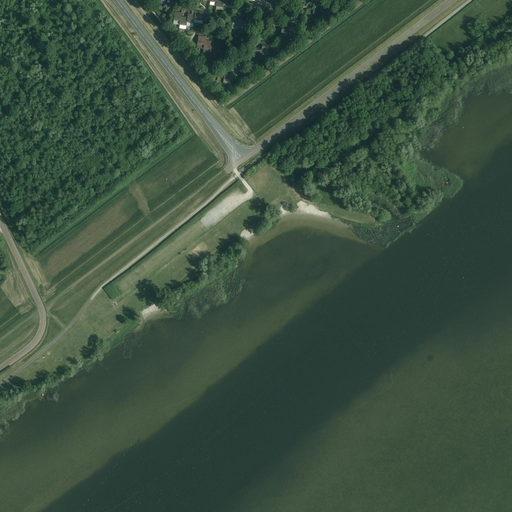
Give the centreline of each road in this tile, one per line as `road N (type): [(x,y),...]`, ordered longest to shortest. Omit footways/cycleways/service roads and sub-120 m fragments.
road 1 (tertiary): [(240,160),(452,0)]
road 2 (tertiary): [(240,160),(117,0)]
